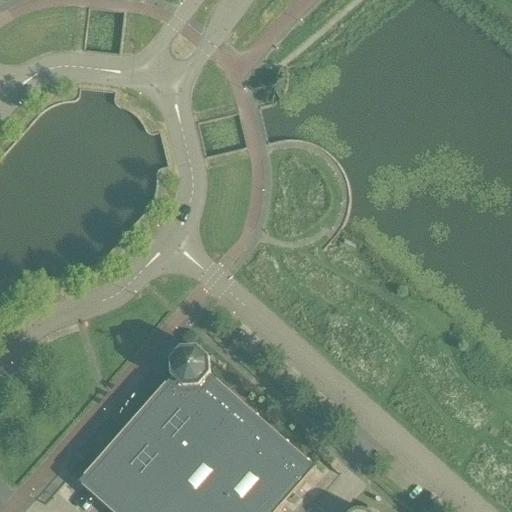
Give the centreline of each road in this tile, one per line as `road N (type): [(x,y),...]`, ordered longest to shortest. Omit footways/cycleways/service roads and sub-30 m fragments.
road 1 (unclassified): [(171,244),(477,511)]
road 2 (residential): [(0,369),(53,321),(137,279),(171,244)]
road 3 (residential): [(171,244),(194,185),(170,97)]
road 4 (residential): [(7,99),(43,72),(126,73)]
